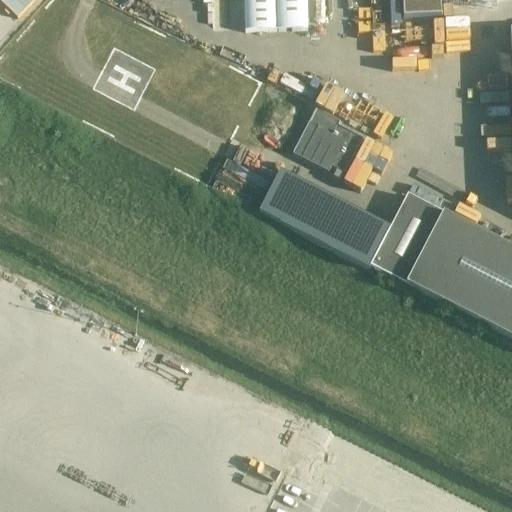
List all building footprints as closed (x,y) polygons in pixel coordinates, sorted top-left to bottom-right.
[(243,0),(245,35),(307,33),(306,0),(243,0)] [(441,2),(468,1),(468,0),(390,0),(390,5),(402,4),(403,15),(403,22),(441,20),(441,2)] [(128,47),(119,87),(157,96),(166,56),(128,47)] [(293,157),(328,175),(344,145),(326,136),(327,133),(310,124),(293,157)] [(287,182),(277,202),(289,208),(299,188),(287,182)] [(329,221),(334,196),(312,192),(306,216),(329,221)] [(370,272),(405,290),(443,217),(409,200),(370,272)] [(511,252),(443,217),(405,290),(511,343),(511,252)]
